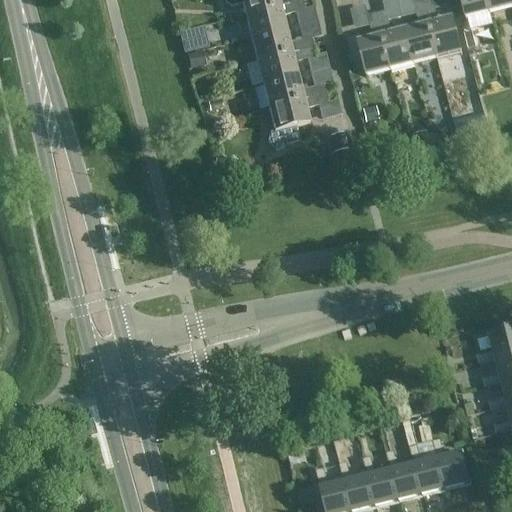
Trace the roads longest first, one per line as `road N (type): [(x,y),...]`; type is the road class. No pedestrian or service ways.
road 1 (residential): [(110,368),(511,266)]
road 2 (secondary): [(110,368),(19,0)]
road 3 (secondary): [(149,511),(110,368)]
